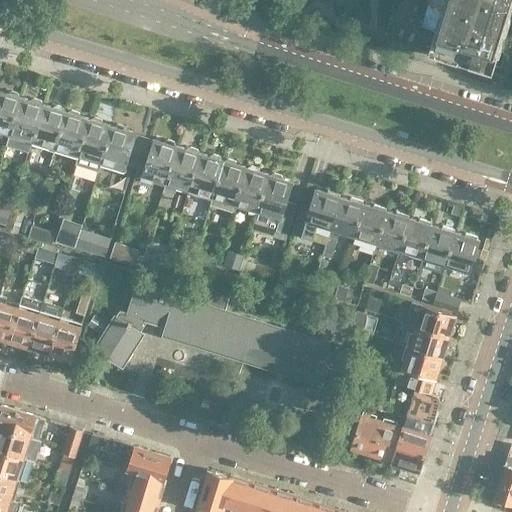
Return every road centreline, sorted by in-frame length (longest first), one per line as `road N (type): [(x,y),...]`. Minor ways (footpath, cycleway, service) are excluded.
road 1 (tertiary): [(0,16),(176,85),(511,198)]
road 2 (tertiary): [(511,113),(135,0)]
road 3 (residential): [(422,511),(197,440)]
road 4 (tertiary): [(449,511),(511,308)]
road 5 (residential): [(197,440),(0,381)]
